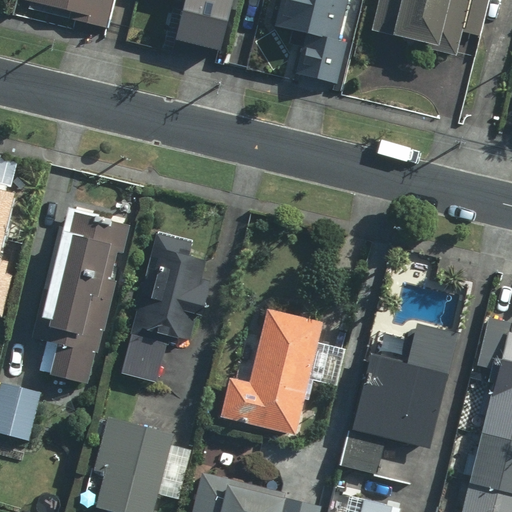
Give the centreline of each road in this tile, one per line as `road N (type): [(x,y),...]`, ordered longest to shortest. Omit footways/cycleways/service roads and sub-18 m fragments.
road 1 (residential): [(0,82),(511,207)]
road 2 (unknown): [(468,196),(508,0)]
